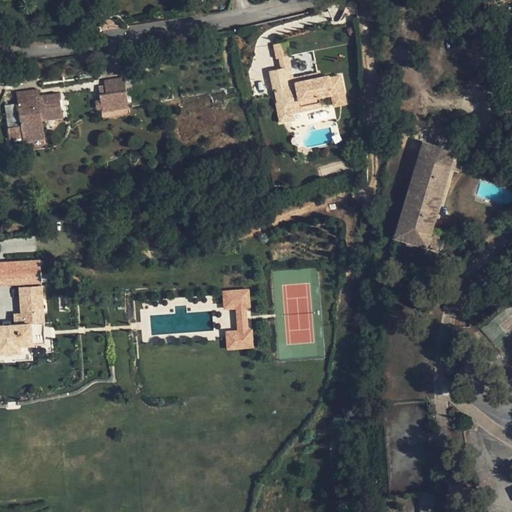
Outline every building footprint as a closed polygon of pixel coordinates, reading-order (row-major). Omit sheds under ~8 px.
[(269,62),(281,60),(279,45),(266,48),(269,62)] [(162,72),(163,83),(176,82),(179,100),(217,95),(217,92),(224,91),(225,96),(231,95),(231,92),(234,91),(234,90),(233,90),(230,71),(231,70),(231,64),(221,66),(222,74),(214,76),(213,64),(162,72)] [(286,69),(288,83),(294,82),(293,78),(291,68),(286,69)] [(319,96),(332,94),(333,98),(345,96),(341,75),(331,77),(330,75),(294,82),(288,83),(286,69),(270,72),(273,89),(275,89),(278,103),(277,104),(277,106),(290,104),(291,107),(320,100),(319,96)] [(294,82),(330,75),(329,70),(293,78),(294,82)] [(128,104),(124,77),(105,80),(105,85),(107,93),(100,94),(101,100),(96,101),(97,109),(102,108),(128,104)] [(100,94),(107,93),(105,85),(99,86),(100,94)] [(62,117),(59,94),(33,97),(32,92),(17,94),(22,127),(8,129),(10,139),(23,137),(24,141),(44,138),(42,120),(62,117)] [(345,96),(333,98),(334,105),(346,103),(345,96)] [(320,100),(291,107),(292,112),(321,106),(320,100)] [(290,104),(277,106),(280,122),(293,119),(292,112),(291,107),(290,104)] [(395,237),(426,246),(431,229),(450,167),(454,151),(423,142),(395,237)] [(463,154),(454,151),(450,167),(458,170),(463,154)] [(440,232),(431,229),(426,246),(436,248),(440,232)] [(0,260),(0,283),(41,280),(39,258),(0,260)] [(45,335),(42,285),(19,287),(21,313),(13,313),(2,314),(3,324),(0,324),(0,353),(22,352),(21,345),(35,344),(34,336),(45,335)] [(21,313),(19,287),(12,287),(13,313),(21,313)] [(250,305),(249,288),(223,290),(224,307),(236,306),(238,329),(226,330),(227,347),(253,345),(252,328),(248,328),(246,306),(250,305)] [(34,336),(35,344),(46,344),(45,335),(34,336)] [(419,502),(435,501),(434,492),(419,494),(419,502)] [(420,511),(436,509),(435,501),(419,502),(420,511)]
